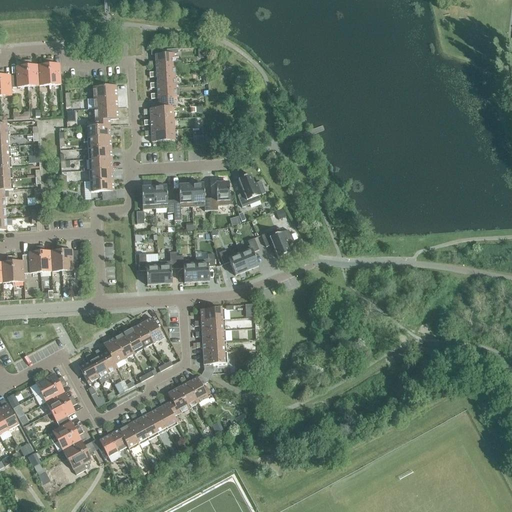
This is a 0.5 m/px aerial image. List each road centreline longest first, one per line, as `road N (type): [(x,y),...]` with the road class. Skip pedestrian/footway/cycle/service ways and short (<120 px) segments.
road 1 (residential): [(8,384),(56,358),(96,421),(143,398),(150,384),(184,363),(181,299)]
road 2 (residential): [(0,59),(8,50),(51,48),(73,66),(130,61)]
road 3 (residential): [(181,299),(233,295),(309,262)]
